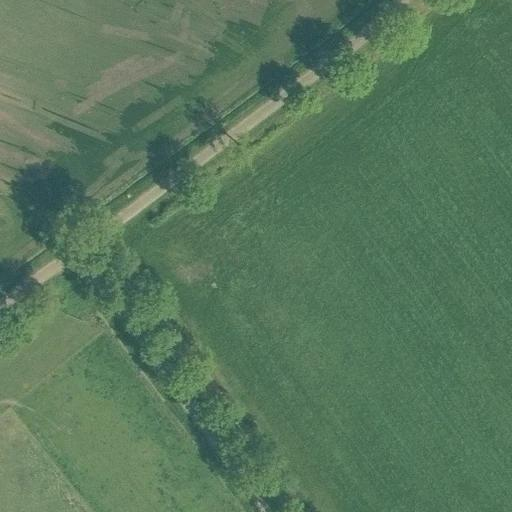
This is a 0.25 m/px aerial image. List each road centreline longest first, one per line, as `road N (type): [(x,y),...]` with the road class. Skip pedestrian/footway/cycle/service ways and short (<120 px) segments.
road 1 (unclassified): [(74,251),(398,0)]
road 2 (unclassified): [(264,511),(74,251)]
